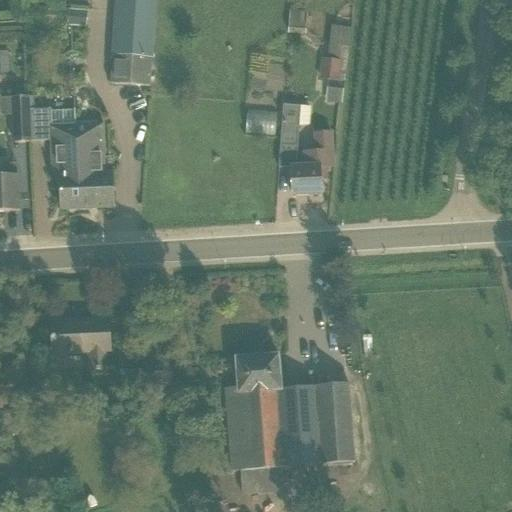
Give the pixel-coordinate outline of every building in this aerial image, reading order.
[(116,0),(110,84),(150,87),(152,59),(156,0),(116,0)] [(26,24),(56,26),(69,27),(70,10),(58,9),(27,7),(26,24)] [(86,12),(70,11),(69,26),(85,27),(86,12)] [(308,13),(290,11),(288,34),(306,35),(308,13)] [(341,61),(327,59),(321,59),(319,79),(338,82),(341,61)] [(343,101),(343,89),(329,89),(329,100),(343,101)] [(30,142),(29,110),(28,97),(11,98),(13,143),(30,142)] [(280,146),(298,147),(301,107),(283,105),(280,146)] [(51,109),(29,110),(30,142),(51,141),(53,177),(60,177),(61,210),(78,209),(74,123),(74,110),(51,111),(51,109)] [(246,132),(276,133),(276,111),(247,110),(246,132)] [(113,208),(112,173),(104,174),(102,126),(97,126),(97,122),(74,123),(78,209),(113,208)] [(321,180),(326,180),(325,169),(335,168),(333,133),(313,134),(314,153),(305,153),(301,157),(301,168),(291,168),(292,196),(322,195),(321,180)] [(17,164),(5,164),(5,176),(0,176),(0,212),(20,212),(18,176),(17,176),(17,164)] [(69,370),(68,354),(89,352),(90,371),(106,371),(105,352),(110,351),(109,320),(51,323),(53,354),(45,355),(46,371),(69,370)] [(232,472),(321,465),(354,463),(348,385),(281,390),(278,357),(236,360),(238,389),(226,390),(232,472)] [(0,394),(15,394),(14,374),(0,374),(0,394)] [(113,457),(116,467),(131,462),(128,453),(113,457)] [(242,483),(241,472),(231,473),(232,484),(242,483)] [(71,511),(62,496),(34,511),(71,511)]
